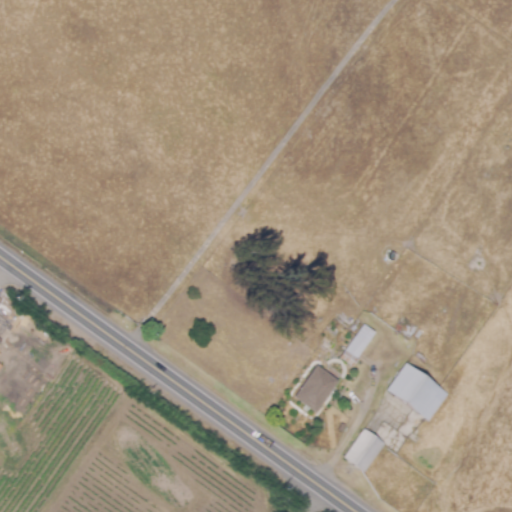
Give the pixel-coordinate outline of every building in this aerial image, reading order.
[(24,318),(4,305),(9,297),(29,310),(24,318)] [(371,314),(364,309),(371,299),(378,304),(371,314)] [(414,345),(395,330),(406,317),(424,332),(414,345)] [(353,367),(340,358),(364,324),(375,332),(356,359),(358,361),(353,367)] [(428,421),(385,391),(404,364),(447,394),(428,421)] [(314,413),(293,397),(317,365),(338,381),(314,413)] [(364,472),(343,457),(363,429),(384,444),(364,472)]
